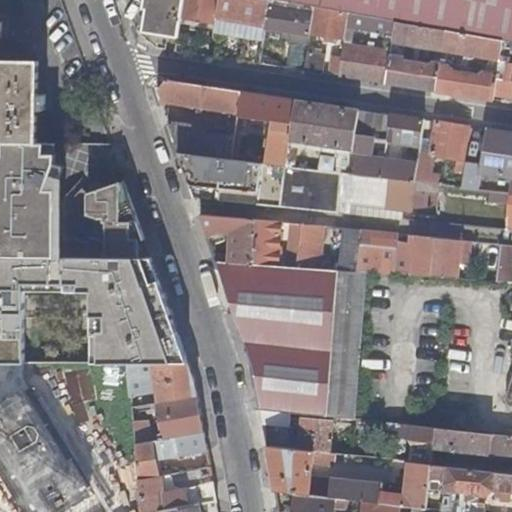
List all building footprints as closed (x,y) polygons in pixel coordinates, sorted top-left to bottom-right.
[(185,0),(146,0),(146,9),(149,10),(146,32),(180,36),(185,0)] [(221,0),(187,0),(184,18),(218,24),(220,8),(221,0)] [(248,31),(244,62),(262,65),(268,28),(272,0),(221,0),(220,8),(218,24),(218,27),(248,31)] [(275,0),(272,0),(268,28),(288,32),(312,36),(312,34),(317,7),(275,0)] [(511,0),(275,0),(317,7),(352,14),(397,22),(449,31),(505,41),(511,42),(511,0)] [(349,29),(352,14),(317,7),(312,34),(327,36),(338,38),(347,40),(349,29)] [(394,41),(397,22),(352,14),(349,29),(390,36),(390,40),(394,41)] [(0,142),(38,143),(39,110),(48,110),(48,103),(53,103),(53,94),(47,93),(47,95),(40,95),(40,61),(0,59),(0,36),(4,36),(4,30),(9,30),(10,21),(3,21),(3,22),(0,21),(0,142)] [(449,31),(397,22),(394,41),(392,52),(387,84),(438,92),(444,61),(445,51),(449,31)] [(438,92),(495,101),(495,96),(501,64),(505,41),(449,31),(445,51),(492,59),(488,67),(487,72),(481,76),(458,72),(452,67),(453,62),(444,61),(438,92)] [(310,46),(312,36),(288,32),(286,41),(310,46)] [(511,42),(505,41),(501,64),(495,96),(511,98),(511,42)] [(341,77),(387,84),(392,52),(346,45),(344,58),(341,77)] [(309,53),(306,72),(324,74),(327,56),(309,53)] [(331,75),(341,77),(344,58),(334,57),(331,75)] [(160,93),(163,101),(205,107),(208,87),(169,81),(160,93)] [(208,87),(205,107),(234,115),(235,105),(241,106),(243,93),(208,87)] [(272,98),(243,93),(241,106),(238,124),(256,127),(257,118),(268,120),(272,98)] [(292,101),(272,98),(268,120),(275,121),(283,123),(286,105),(291,105),(292,101)] [(294,132),(298,102),(292,101),(291,105),(286,105),(283,123),(275,121),(274,128),(294,132)] [(328,172),(344,174),(352,175),(355,155),(356,149),(362,111),(298,102),(294,132),(292,143),(301,144),(348,150),(347,163),(329,161),(328,172)] [(230,137),(236,138),(238,124),(241,106),(235,105),(234,115),(230,137)] [(362,111),(356,149),(388,153),(394,116),(362,111)] [(387,159),(384,179),(416,183),(417,183),(419,171),(420,165),(398,161),(401,141),(418,145),(417,148),(422,149),(426,121),(394,116),(388,153),(387,159)] [(234,150),(233,160),(288,167),(292,143),(294,132),(274,128),(268,158),(256,156),(257,148),(253,147),(256,127),(238,124),(236,138),(234,150)] [(439,124),(434,155),(439,156),(457,159),(455,172),(464,174),(471,128),(439,124)] [(511,177),(511,134),(473,128),(464,189),(481,191),(484,174),(511,177)] [(173,131),(181,154),(199,156),(202,134),(173,131)] [(202,134),(199,156),(218,159),(219,152),(221,136),(202,134)] [(219,152),(218,159),(224,159),(233,160),(234,150),(236,138),(230,137),(221,136),(219,152)] [(38,143),(0,142),(0,170),(26,171),(28,162),(45,168),(44,171),(52,173),(45,196),(55,200),(59,202),(59,190),(67,167),(59,164),(60,144),(38,143)] [(419,171),(417,183),(429,185),(441,187),(442,187),(443,178),(435,177),(439,156),(434,155),(421,153),(420,165),(419,171)] [(197,200),(341,215),(344,174),(328,172),(315,171),(297,168),(288,167),(233,160),(224,159),(218,159),(199,156),(181,154),(197,200)] [(355,155),(352,175),(384,179),(387,159),(355,155)] [(315,171),(328,172),(329,161),(317,160),(315,171)] [(36,168),(44,171),(45,168),(28,162),(26,171),(34,171),(36,168)] [(0,256),(130,258),(130,240),(142,239),(147,239),(127,180),(109,187),(90,193),(85,188),(94,179),(97,171),(87,167),(81,182),(62,203),(59,207),(53,205),(55,200),(45,196),(52,173),(44,171),(36,168),(34,171),(26,171),(0,170),(0,256)] [(344,174),(341,215),(351,216),(351,213),(352,207),(382,210),(388,210),(388,211),(412,213),(416,183),(384,179),(352,175),(344,174)] [(441,187),(429,185),(428,192),(440,194),(441,187)] [(509,205),(511,195),(491,193),(490,203),(509,205)] [(352,207),(351,213),(382,215),(382,210),(352,207)] [(234,233),(232,264),(256,266),(259,221),(202,216),(210,237),(221,233),(234,233)] [(278,267),(298,269),(303,225),(282,223),(259,221),(256,266),(278,267)] [(298,269),(321,270),(327,227),(303,225),(298,269)] [(341,272),(359,273),(363,231),(346,229),(341,272)] [(359,273),(369,273),(396,275),(401,235),(363,231),(359,273)] [(433,278),(437,239),(401,235),(396,275),(433,278)] [(142,258),(142,239),(130,240),(130,258),(142,258)] [(460,280),(464,242),(437,239),(433,278),(460,280)] [(511,283),(511,246),(503,246),(498,283),(511,283)] [(0,364),(26,364),(30,290),(97,289),(94,363),(130,363),(179,364),(148,258),(142,258),(130,258),(0,256),(0,364)] [(328,417),(357,420),(369,273),(359,273),(341,272),(321,270),(298,269),(278,267),(256,266),(232,264),(219,263),(256,371),(263,411),(292,414),(327,419),(328,417)] [(195,379),(190,364),(179,364),(130,363),(133,395),(158,391),(159,402),(199,395),(195,379)] [(0,364),(0,498),(8,511),(92,511),(95,506),(90,499),(96,494),(90,484),(59,434),(72,425),(73,424),(75,420),(76,417),(76,414),(74,411),(72,408),(71,407),(66,406),(61,406),(59,407),(47,414),(32,390),(33,364),(26,364),(0,364)] [(205,432),(199,395),(159,402),(156,402),(163,439),(205,432)] [(291,428),(292,414),(263,411),(266,425),(291,428)] [(302,450),(331,454),(335,423),(305,419),(302,450)] [(435,457),(437,449),(439,429),(391,424),(389,439),(409,441),(413,447),(411,463),(434,466),(435,457)] [(511,456),(511,436),(439,429),(437,449),(511,456)] [(140,475),(141,477),(141,479),(163,476),(170,474),(168,469),(158,471),(155,457),(208,448),(205,432),(163,439),(137,443),(139,455),(140,475)] [(431,488),(434,466),(411,463),(408,496),(384,493),(385,485),(313,476),(314,464),(334,467),(335,454),(331,454),(302,450),(269,446),(277,491),(294,493),(339,498),(345,499),(351,500),(364,501),(368,502),(409,507),(415,508),(429,510),(431,488)] [(90,499),(95,506),(141,477),(140,475),(139,455),(90,484),(96,494),(90,499)] [(511,465),(435,457),(434,466),(511,474),(511,465)] [(511,491),(511,474),(434,466),(431,488),(442,489),(449,494),(446,511),(486,511),(488,495),(494,490),(511,491)] [(141,479),(143,511),(152,511),(162,510),(207,503),(217,501),(214,481),(164,490),(163,476),(141,479)] [(339,498),(294,493),(292,511),(331,511),(332,508),(344,508),(345,499),(339,498)] [(408,511),(409,507),(368,502),(366,511),(403,511),(408,511)] [(162,510),(162,511),(201,511),(201,509),(208,508),(207,503),(162,510)]
